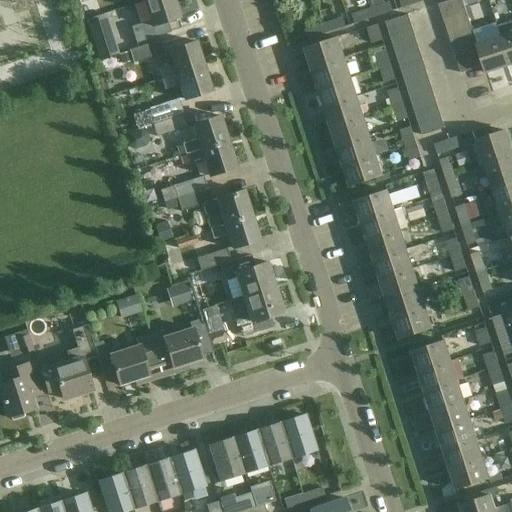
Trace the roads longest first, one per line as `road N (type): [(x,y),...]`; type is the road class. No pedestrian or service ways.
road 1 (residential): [(330,365),(223,0)]
road 2 (residential): [(0,471),(330,365)]
road 3 (residential): [(381,511),(330,365)]
